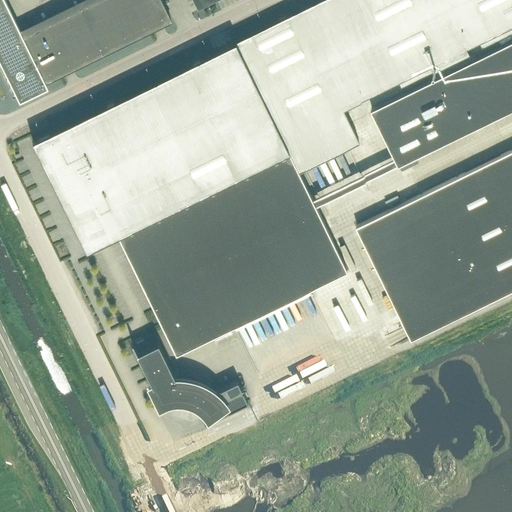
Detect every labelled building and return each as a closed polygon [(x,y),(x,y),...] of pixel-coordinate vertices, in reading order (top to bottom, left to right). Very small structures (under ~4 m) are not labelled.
[(0,0),(0,57),(1,59),(0,59),(0,72),(11,96),(16,93),(18,98),(47,84),(44,79),(170,18),(161,0),(90,0),(22,34),(22,33),(5,0),(0,0)] [(432,63),(434,68),(471,50),(468,45),(511,23),(511,0),(311,0),(31,137),(77,231),(79,230),(80,233),(81,235),(91,230),(96,241),(116,231),(174,350),(345,267),(297,168),(358,138),(342,106),(403,76),(432,63)] [(511,38),(371,107),(398,163),(511,107),(511,38)] [(511,147),(356,224),(406,326),(438,310),(443,320),(429,327),(429,328),(511,287),(511,147)] [(131,322),(134,328),(147,322),(144,316),(131,322)] [(175,376),(156,338),(136,348),(131,338),(130,339),(161,402),(172,397),(171,394),(177,394),(180,394),(183,394),(186,395),(185,398),(192,401),(194,398),(196,399),(199,401),(201,402),(203,404),(205,406),(198,410),(203,421),(246,399),(236,378),(212,389),(211,388),(208,386),(204,384),(201,382),(198,381),(196,380),(193,379),(190,378),(187,377),(184,377),(181,377),(175,376)]
